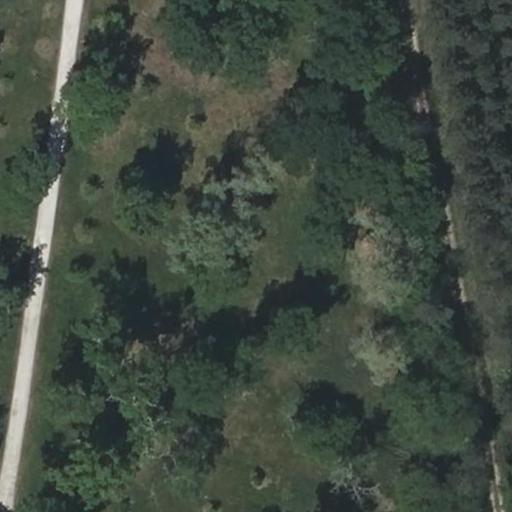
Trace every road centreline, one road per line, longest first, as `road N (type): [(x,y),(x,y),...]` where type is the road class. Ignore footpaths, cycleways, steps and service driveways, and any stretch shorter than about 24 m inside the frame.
road 1 (track): [(407,0),(499,511)]
road 2 (track): [(6,511),(74,0)]
